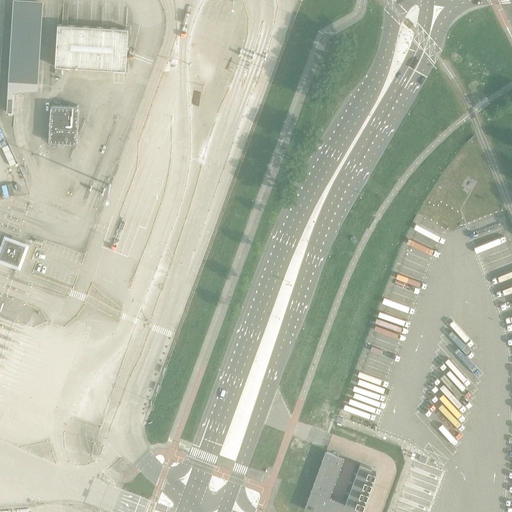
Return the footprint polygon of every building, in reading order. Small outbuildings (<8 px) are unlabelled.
[(13,2),(8,88),(38,90),(43,4),(13,2)] [(55,66),(126,71),(128,29),(58,25),(55,66)] [(77,143),(79,107),(51,106),(49,142),(77,143)] [(7,239),(0,258),(19,265),(26,246),(7,239)] [(376,472),(371,470),(372,468),(360,464),(345,504),(330,498),(345,458),(326,451),(304,510),(310,511),(355,511),(358,506),(363,508),(365,502),(360,500),(361,496),(367,498),(369,492),(364,490),(365,486),(370,488),(373,482),(367,480),(369,476),(374,478),(376,472)]
